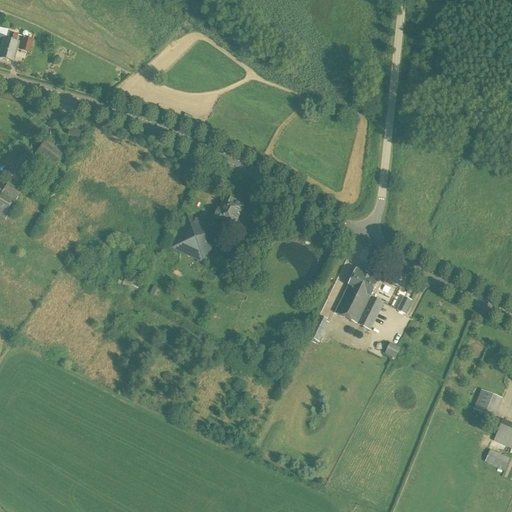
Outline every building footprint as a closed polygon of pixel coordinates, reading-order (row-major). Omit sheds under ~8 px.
[(0,60),(12,63),(17,44),(16,43),(18,35),(7,33),(8,30),(0,27),(0,39),(1,39),(0,44),(0,60)] [(28,53),(32,40),(23,37),(19,50),(28,53)] [(78,138),(80,133),(69,129),(67,135),(78,138)] [(52,167),(62,154),(45,140),(35,153),(52,167)] [(25,184),(31,176),(28,174),(35,165),(22,155),(6,174),(19,185),(22,182),(25,184)] [(2,191),(0,189),(0,217),(5,220),(21,191),(7,183),(2,191)] [(234,197),(231,195),(228,196),(227,196),(219,212),(217,211),(214,217),(215,217),(211,226),(187,214),(170,248),(204,264),(216,239),(221,241),(224,235),(219,233),(220,231),(219,230),(223,222),(233,227),(244,206),(236,202),(236,201),(235,200),(234,197)] [(370,331),(384,303),(370,298),(379,280),(357,269),(335,313),(370,331)] [(139,285),(126,278),(121,287),(138,297),(146,283),(142,280),(139,285)] [(337,293),(332,304),(336,306),(341,295),(337,293)] [(137,304),(139,301),(131,295),(128,299),(137,304)] [(320,341),(328,324),(325,322),(327,320),(318,316),(309,336),(320,341)] [(400,349),(390,344),(385,354),(395,360),(400,349)] [(471,364),(467,372),(494,383),(497,375),(471,364)] [(494,418),(502,399),(481,390),(473,409),(494,418)] [(511,449),(511,423),(502,420),(493,441),(511,449)] [(500,450),(495,448),(493,452),(490,450),(483,468),(502,476),(511,454),(501,449),(500,450)]
